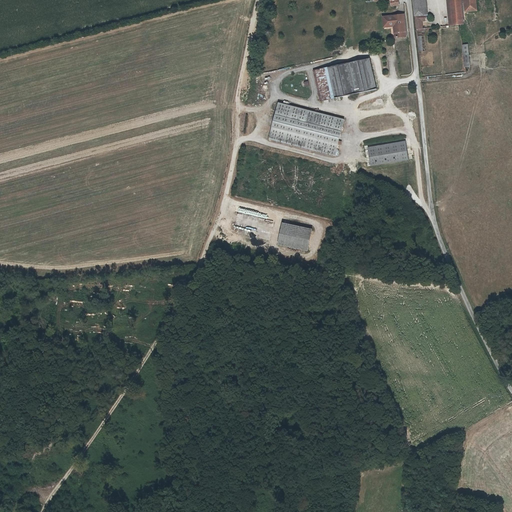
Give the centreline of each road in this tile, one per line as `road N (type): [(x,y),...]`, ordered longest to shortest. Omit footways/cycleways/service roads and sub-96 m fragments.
road 1 (unclassified): [(511,389),(472,314),(427,198),(409,0)]
road 2 (track): [(257,0),(236,90),(225,197),(277,211)]
